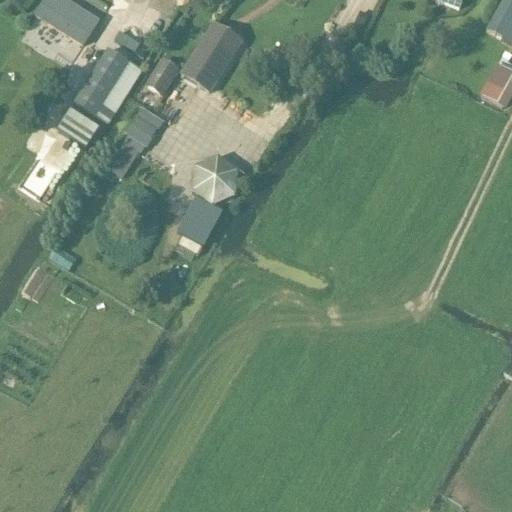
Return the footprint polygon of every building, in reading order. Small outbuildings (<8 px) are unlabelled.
[(61,0),(46,0),(34,19),(83,50),(99,25),(61,0)] [(511,48),(511,0),(504,0),(486,35),(511,48)] [(355,28),(363,32),(368,20),(360,16),(355,28)] [(209,97),(242,46),(213,28),(181,79),(209,97)] [(108,129),(142,76),(107,54),(74,108),(95,121),(108,129)] [(162,101),(179,75),(162,64),(145,90),(162,101)] [(501,112),(511,93),(511,78),(497,71),(481,100),(501,112)] [(131,129),(125,138),(147,152),(152,143),(151,142),(156,134),(158,135),(164,125),(142,112),(136,121),(137,122),(132,130),(131,129)] [(69,115),(58,134),(86,151),(98,132),(70,115),(69,115)] [(124,148),(108,173),(122,182),(138,157),(124,148)] [(195,172),(192,197),(212,210),(234,200),(236,176),(217,162),(216,162),(195,172)] [(194,205),(177,237),(203,250),(220,218),(194,205)]
